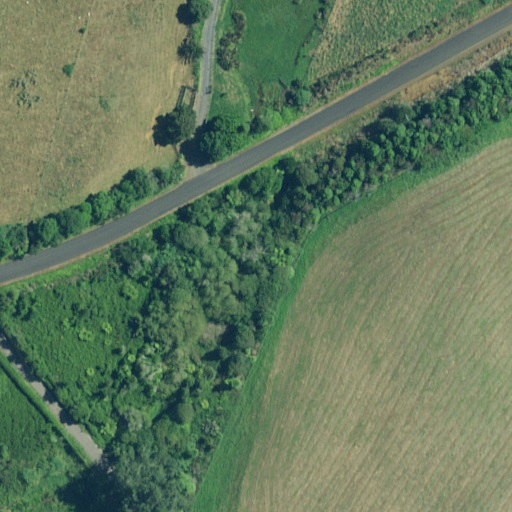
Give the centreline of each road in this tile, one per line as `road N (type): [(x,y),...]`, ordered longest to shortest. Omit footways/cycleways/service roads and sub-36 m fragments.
road 1 (unclassified): [(0,273),(169,202),(511,10)]
road 2 (unknown): [(169,202),(190,146),(210,0)]
